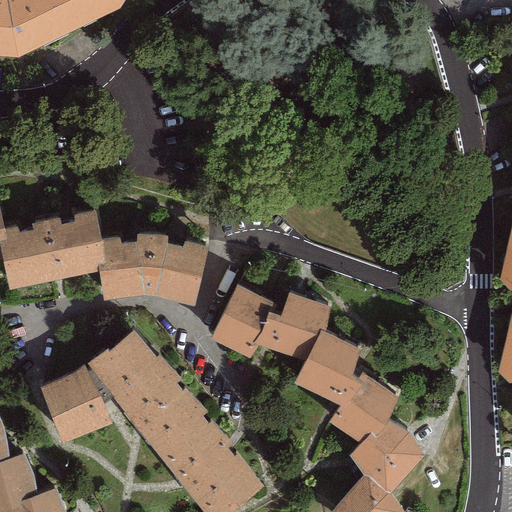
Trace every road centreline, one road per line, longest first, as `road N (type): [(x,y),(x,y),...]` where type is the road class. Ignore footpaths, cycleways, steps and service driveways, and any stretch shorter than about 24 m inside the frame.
road 1 (residential): [(485,345),(255,252),(226,267),(193,337)]
road 2 (unclassified): [(485,345),(456,0)]
road 3 (residential): [(173,0),(104,62),(35,98),(0,106)]
road 4 (residential): [(193,337),(154,308),(96,309),(60,328),(30,375)]
road 5 (unclassified): [(472,511),(487,482),(485,345)]
